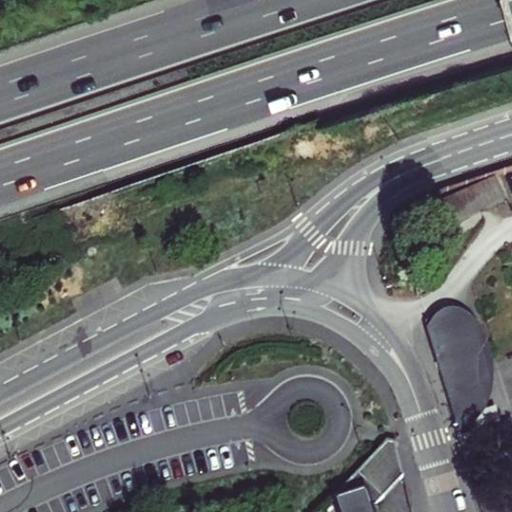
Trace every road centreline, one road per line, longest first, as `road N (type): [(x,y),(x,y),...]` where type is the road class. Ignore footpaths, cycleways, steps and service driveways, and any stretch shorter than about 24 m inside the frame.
road 1 (motorway): [(0,176),(511,10)]
road 2 (tertiary): [(285,278),(207,287),(0,396)]
road 3 (tertiary): [(0,428),(194,326),(276,307)]
road 4 (motorway): [(288,0),(0,93)]
road 5 (tertiary): [(421,415),(396,337),(371,310),(325,285)]
road 6 (tertiary): [(412,170),(344,204),(285,278)]
road 7 (tertiary): [(314,311),(376,348),(421,415)]
road 8 (tertiary): [(325,285),(361,220),(412,170)]
